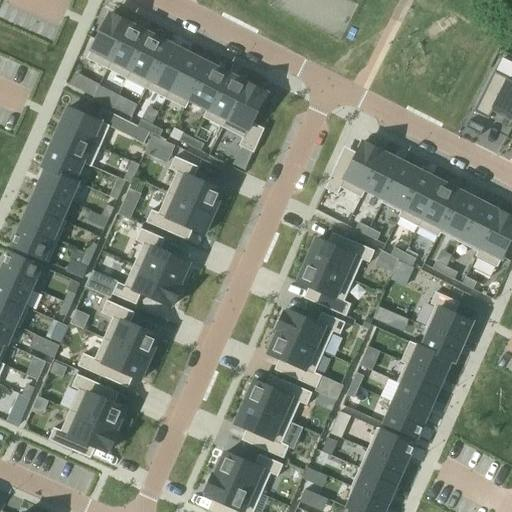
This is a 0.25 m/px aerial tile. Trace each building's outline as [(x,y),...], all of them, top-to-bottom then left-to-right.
[(92,47),(85,60),(105,70),(128,25),(110,16),(108,15),(103,26),(92,47)] [(128,25),(105,70),(107,71),(125,80),(148,35),(130,26),(129,26),(130,26),(128,25)] [(148,35),(125,80),(126,81),(144,90),(167,45),(149,36),(148,35)] [(167,45),(144,90),(145,91),(164,100),(187,55),(168,46),(167,45)] [(187,55),(164,100),(165,100),(184,110),(189,101),(207,66),(207,65),(187,56),(187,55)] [(207,66),(189,101),(206,110),(225,75),(207,66)] [(511,77),(495,69),(472,114),(491,124),(498,111),(511,118),(511,77)] [(206,110),(202,119),(203,120),(223,129),(224,130),(224,128),(246,85),(245,85),(245,84),(244,85),(226,75),(225,75),(206,110)] [(87,80),(81,92),(92,98),(98,86),(87,80)] [(246,85),(224,128),(242,137),(238,147),(253,153),(259,140),(263,130),(251,124),(266,95),(264,94),(246,85)] [(106,94),(102,101),(113,107),(116,100),(106,94)] [(116,100),(113,107),(123,112),(127,105),(116,100)] [(67,109),(57,131),(99,149),(108,128),(95,122),(67,109)] [(101,110),(95,122),(108,128),(114,131),(120,119),(118,119),(109,114),(101,110)] [(140,121),(137,128),(148,134),(151,126),(140,121)] [(483,129),(468,122),(464,129),(479,137),(483,129)] [(151,126),(148,134),(158,139),(162,132),(151,126)] [(57,131),(49,149),(82,164),(90,168),(99,149),(57,131)] [(182,134),(178,142),(189,147),(193,140),(182,134)] [(165,164),(173,148),(152,139),(145,154),(165,164)] [(193,140),(189,147),(189,148),(199,153),(203,145),(193,140)] [(335,166),(324,190),(336,196),(340,189),(360,200),(365,191),(382,155),(383,155),(363,145),(361,144),(356,154),(347,172),(335,166)] [(49,149),(41,168),(44,170),(74,183),(82,164),(49,149)] [(382,155),(365,191),(382,200),(400,164),(382,155)] [(177,156),(172,168),(188,175),(195,178),(201,166),(177,156)] [(382,200),(380,204),(399,214),(420,174),(400,164),(382,200)] [(36,188),(36,189),(55,197),(69,203),(77,184),(74,183),(44,170),(37,188),(36,188)] [(399,214),(397,218),(417,228),(440,184),(420,174),(399,214)] [(188,175),(178,196),(215,213),(224,191),(195,178),(188,175)] [(120,193),(124,182),(122,182),(116,179),(112,189),(120,193)] [(440,184),(417,228),(437,239),(439,234),(459,194),(440,184)] [(36,189),(28,207),(43,214),(61,222),(69,203),(55,197),(36,189)] [(459,194),(439,234),(459,244),(479,204),(459,194)] [(178,196),(169,218),(176,222),(205,234),(215,213),(178,196)] [(479,204),(459,244),(476,253),(497,213),(479,204)] [(129,218),(132,211),(121,206),(118,214),(129,218)] [(19,226),(53,241),(57,242),(65,224),(61,222),(43,214),(28,207),(20,226),(19,226)] [(104,207),(100,217),(108,220),(112,210),(104,207)] [(153,211),(148,223),(171,233),(176,222),(169,218),(153,211)] [(476,253),(474,257),(496,269),(511,236),(511,220),(498,213),(497,213),(476,253)] [(100,217),(95,226),(103,230),(108,220),(100,217)] [(358,224),(354,231),(365,237),(368,229),(358,224)] [(20,227),(10,248),(47,264),(57,242),(53,241),(19,226),(20,227)] [(145,229),(140,241),(155,248),(163,252),(168,240),(145,229)] [(368,229),(365,237),(375,242),(379,235),(368,229)] [(317,241),(307,262),(344,279),(354,257),(346,253),(317,241)] [(351,242),(346,253),(354,257),(369,264),(375,252),(351,242)] [(88,243),(84,254),(91,258),(96,246),(88,243)] [(155,248),(146,270),(183,286),(192,264),(163,252),(155,248)] [(393,249),(389,256),(398,261),(400,262),(404,255),(393,249)] [(8,253),(0,271),(0,272),(32,287),(40,268),(8,253)] [(84,254),(79,265),(87,269),(91,258),(84,254)] [(404,255),(400,262),(411,267),(415,260),(404,255)] [(307,262),(298,284),(327,297),(334,300),(344,279),(307,262)] [(435,263),(431,270),(442,276),(445,268),(435,263)] [(445,268),(442,276),(452,281),(456,274),(445,268)] [(146,270),(136,292),(144,295),(173,308),(183,286),(146,270)] [(0,296),(23,307),(31,290),(32,287),(0,272),(0,296)] [(464,278),(461,285),(472,291),(475,284),(464,278)] [(120,285),(115,297),(139,307),(144,295),(136,292),(120,285)] [(62,303),(70,307),(75,295),(67,292),(62,303)] [(0,321),(15,328),(19,330),(19,329),(27,310),(28,309),(23,307),(0,296),(0,321)] [(327,297),(322,309),(345,319),(350,307),(334,300),(327,297)] [(62,303),(57,314),(65,318),(70,307),(62,303)] [(112,303),(107,315),(123,322),(131,325),(136,313),(112,303)] [(392,314),(377,307),(372,319),(387,325),(392,314)] [(436,309),(427,329),(462,344),(471,324),(436,309)] [(286,312),(276,333),(313,350),(322,328),(315,324),(286,312)] [(320,313),(315,324),(322,328),(338,335),(343,323),(320,313)] [(367,330),(369,326),(371,321),(366,319),(362,328),(367,330)] [(0,342),(7,346),(15,328),(0,321),(0,342)] [(123,322),(113,343),(150,360),(160,338),(131,325),(123,322)] [(427,329),(418,348),(448,361),(453,363),(462,344),(427,329)] [(276,333),(266,355),(296,368),(303,371),(313,350),(276,333)] [(49,342),(44,354),(53,358),(54,357),(59,346),(49,342)] [(113,343),(104,365),(112,369),(141,381),(150,360),(113,343)] [(413,346),(405,365),(440,380),(448,361),(418,348),(413,346)] [(24,376),(37,382),(45,363),(33,357),(24,376)] [(88,358),(83,370),(106,380),(112,369),(104,365),(88,358)] [(372,366),(361,361),(358,366),(370,372),(372,366)] [(54,365),(50,373),(61,378),(64,369),(54,365)] [(405,365),(397,383),(432,399),(440,380),(405,365)] [(296,368),(290,380),(314,390),(319,378),(303,371),(296,368)] [(80,377),(75,388),(91,395),(99,399),(104,387),(80,377)] [(364,378),(359,389),(366,392),(371,381),(364,378)] [(254,383),(245,404),(282,421),(291,399),(283,395),(254,383)] [(397,383),(389,402),(424,417),(432,399),(397,383)] [(22,384),(17,395),(28,400),(33,389),(22,384)] [(289,384),(283,395),(291,399),(307,406),(312,394),(289,384)] [(359,389),(354,400),(361,403),(366,392),(359,389)] [(17,395),(11,408),(23,413),(28,400),(17,395)] [(91,395),(81,417),(118,433),(128,411),(99,399),(91,395)] [(389,402),(380,423),(415,438),(424,417),(389,402)] [(245,404),(235,426),(264,439),(272,442),(282,421),(245,404)] [(81,417),(72,439),(79,442),(108,455),(118,433),(81,417)] [(342,427),(337,438),(345,441),(350,430),(342,427)] [(366,450),(404,467),(404,466),(413,445),(376,429),(366,450)] [(56,432),(51,444),(74,454),(79,442),(72,439),(56,432)] [(264,439),(259,451),(283,461),(288,449),(272,442),(264,439)] [(336,443),(328,439),(327,440),(321,453),(329,457),(336,443)] [(358,469),(395,486),(403,467),(403,468),(404,467),(366,450),(358,469)] [(223,454),(214,475),(250,491),(260,470),(252,466),(223,454)] [(257,455),(252,466),(260,470),(276,477),(281,465),(257,455)] [(306,469),(304,473),(302,479),(310,483),(315,472),(306,469)] [(350,488),(387,504),(395,486),(358,469),(350,488)] [(214,475),(204,497),(233,510),(238,511),(241,511),(250,491),(214,475)] [(346,508),(353,511),(383,511),(387,505),(387,504),(350,488),(349,489),(354,491),(346,508)] [(313,494),(308,505),(315,508),(320,497),(313,494)]
